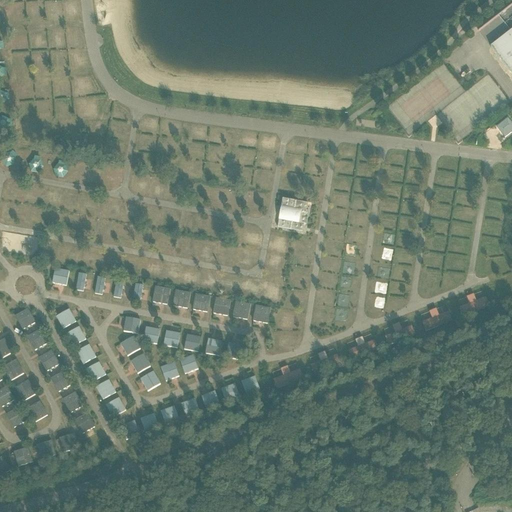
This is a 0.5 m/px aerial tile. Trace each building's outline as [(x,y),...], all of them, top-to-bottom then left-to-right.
[(45,2),(45,19),(62,18),(61,1),(45,2)] [(11,26),(25,25),(23,3),(10,4),(11,26)] [(511,29),(490,47),(511,74),(511,29)] [(16,36),(19,52),(29,50),(27,35),(16,36)] [(14,69),(24,67),(22,53),(12,54),(14,69)] [(80,103),(74,103),(75,117),(88,116),(87,99),(79,99),(80,103)] [(511,134),(511,124),(508,120),(498,128),(507,139),(511,134)] [(191,141),(205,143),(208,127),(194,124),(191,141)] [(163,136),(178,138),(179,126),(164,125),(163,136)] [(316,141),(316,156),(324,155),(324,141),(316,141)] [(86,153),(99,154),(100,143),(86,143),(86,153)] [(511,169),(494,166),(493,173),(511,177),(511,171),(511,169)] [(254,169),(251,187),(260,189),(263,171),(254,169)] [(207,180),(217,181),(218,172),(208,171),(207,180)] [(474,190),(474,176),(460,176),(460,190),(474,190)] [(455,189),(455,178),(442,177),(442,188),(455,189)] [(489,184),(488,191),(507,194),(508,187),(489,184)] [(222,208),(225,195),(213,192),(210,205),(222,208)] [(455,203),(474,207),(475,199),(457,195),(455,203)] [(303,233),(304,225),(306,225),(309,212),(307,211),(308,204),(283,199),(278,228),(303,233)] [(486,200),(484,208),(506,212),(507,204),(486,200)] [(105,207),(104,218),(117,220),(118,209),(105,207)] [(472,222),(472,216),(454,214),(453,221),(472,222)] [(483,227),(502,229),(502,222),(484,220),(483,227)] [(452,227),(451,234),(469,238),(470,230),(452,227)] [(258,246),(259,235),(249,234),(247,245),(258,246)] [(271,239),(271,250),(281,250),(282,239),(271,239)] [(481,240),(480,255),(498,255),(499,241),(481,240)] [(54,268),(51,283),(65,286),(68,271),(54,268)] [(83,292),(86,275),(78,273),(74,290),(83,292)] [(206,273),(205,284),(206,284),(205,290),(217,291),(219,275),(206,273)] [(496,288),(511,282),(511,278),(511,274),(494,280),(496,288)] [(97,276),(93,294),(101,295),(105,278),(97,276)] [(224,294),(236,296),(238,280),(226,278),(224,294)] [(114,280),(113,298),(121,298),(123,280),(114,280)] [(132,300),(141,301),(142,285),(134,284),(132,300)] [(168,304),(169,289),(153,287),(152,303),(168,304)] [(494,299),(511,296),(511,288),(493,292),(494,299)] [(172,305),(187,308),(190,293),(175,290),(172,305)] [(192,310),(208,312),(209,296),(194,294),(192,310)] [(462,316),(489,307),(485,297),(482,298),(480,294),(473,296),(473,294),(465,297),(468,304),(459,307),(462,316)] [(212,313),(227,317),(231,302),(216,298),(212,313)] [(232,317),(247,321),(251,305),(236,301),(232,317)] [(267,324),(270,309),(255,305),(252,321),(267,324)] [(21,329),(35,323),(28,309),(14,315),(21,329)] [(55,316),(62,330),(76,322),(68,309),(55,316)] [(431,318),(421,322),(425,331),(452,321),(448,312),(438,316),(436,309),(428,312),(431,318)] [(137,335),(140,321),(125,317),(122,331),(137,335)] [(399,323),(401,329),(409,326),(407,320),(399,323)] [(387,342),(414,335),(412,327),(400,330),(399,325),(383,329),(387,342)] [(79,327),(66,334),(73,347),(86,340),(79,327)] [(157,344),(160,330),(145,327),(142,341),(157,344)] [(39,329),(25,337),(33,351),(46,344),(39,329)] [(177,349),(180,334),(165,331),(162,346),(177,349)] [(184,350),(198,352),(200,337),(185,335),(184,350)] [(119,344),(126,357),(140,348),(132,336),(119,344)] [(350,360),(378,351),(374,340),(364,344),(362,338),(354,340),(356,347),(347,351),(350,360)] [(0,340),(0,358),(11,353),(4,339),(0,340)] [(207,339),(204,354),(219,357),(222,342),(207,339)] [(241,359),(242,344),(229,344),(229,359),(241,359)] [(90,345),(76,351),(82,365),(96,358),(90,345)] [(325,352),(326,358),(334,355),(332,350),(325,352)] [(38,357),(45,372),(59,365),(52,351),(38,357)] [(340,365),(336,355),(326,359),(324,352),(317,354),(319,361),(309,365),(313,374),(340,365)] [(143,354),(129,361),(136,374),(150,367),(143,354)] [(179,361),(184,374),(198,369),(193,355),(179,361)] [(16,359),(2,368),(11,381),(24,373),(16,359)] [(86,369),(92,382),(106,376),(99,362),(86,369)] [(174,362),(160,368),(165,382),(179,376),(174,362)] [(287,366),(280,369),(283,375),(272,380),(276,389),(303,378),(299,369),(290,373),(287,366)] [(49,379),(58,393),(71,385),(62,371),(49,379)] [(153,371),(139,380),(147,392),(161,384),(153,371)] [(254,377),(241,382),(246,396),(260,391),(254,377)] [(23,402),(36,393),(27,380),(14,388),(23,402)] [(102,400),(116,393),(109,380),(95,387),(102,400)] [(224,401),(238,398),(235,385),(221,388),(224,401)] [(0,389),(0,407),(14,401),(7,386),(0,389)] [(205,408),(219,403),(214,391),(200,396),(205,408)] [(61,399),(68,414),(83,407),(76,392),(61,399)] [(106,404),(111,417),(125,412),(120,398),(106,404)] [(180,404),(186,418),(199,412),(194,399),(180,404)] [(40,401),(26,409),(34,423),(48,415),(40,401)] [(12,428),(26,420),(19,407),(5,414),(12,428)] [(163,424),(178,421),(175,407),(160,410),(163,424)] [(88,413),(74,420),(81,434),(94,428),(88,413)] [(144,434),(159,429),(154,414),(139,419),(144,434)] [(121,426),(127,441),(140,436),(134,421),(121,426)] [(63,454),(79,449),(75,434),(59,438),(63,454)] [(51,440),(35,446),(40,461),(56,456),(51,440)] [(17,468),(33,462),(28,447),(12,453),(17,468)] [(0,457),(0,476),(10,471),(2,457),(0,457)]
